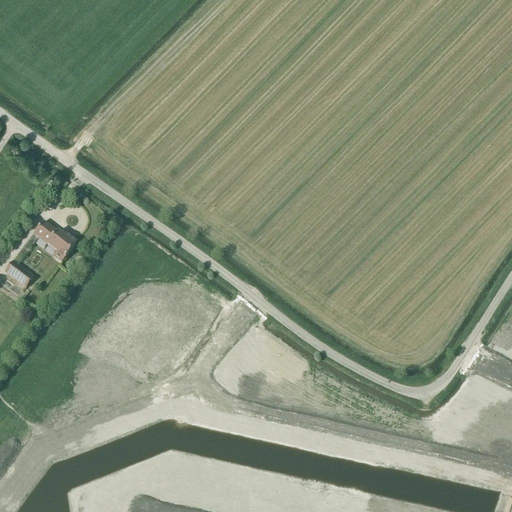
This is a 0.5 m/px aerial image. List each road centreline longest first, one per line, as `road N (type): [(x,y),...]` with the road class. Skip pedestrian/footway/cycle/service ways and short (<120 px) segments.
road 1 (unclassified): [(511,276),(450,375),(438,387),(409,393),(301,333),(0,112)]
road 2 (residential): [(511,467),(250,410),(216,398),(205,385)]
